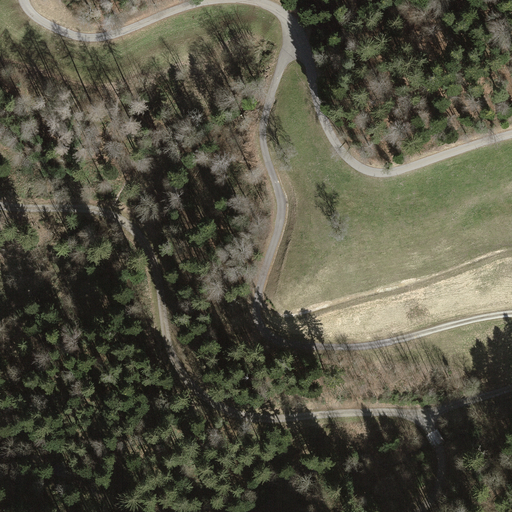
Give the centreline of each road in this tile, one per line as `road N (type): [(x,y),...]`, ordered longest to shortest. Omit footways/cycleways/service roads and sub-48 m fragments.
road 1 (track): [(420,511),(438,486),(440,462),(418,420),(227,413),(180,371),(167,343),(156,261),(138,231),(80,210),(0,205)]
road 2 (track): [(511,315),(356,349),(285,344),(258,323),(283,199),(261,127),(297,42)]
road 3 (unclassified): [(236,0),(283,16),(336,146),(355,164),(389,174),(511,133)]
road 4 (unclassified): [(23,0),(35,18),(86,41),(231,0)]
